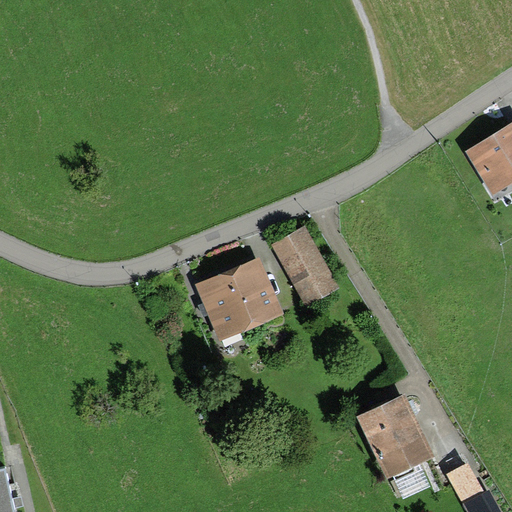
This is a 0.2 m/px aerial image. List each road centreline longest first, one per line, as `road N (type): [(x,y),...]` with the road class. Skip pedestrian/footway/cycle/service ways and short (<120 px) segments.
road 1 (residential): [(0,248),(90,274),(142,267),(390,161),(511,79)]
road 2 (track): [(347,0),(372,60),(390,161)]
